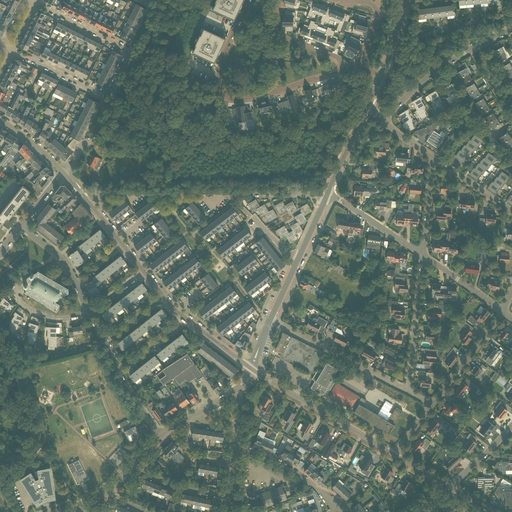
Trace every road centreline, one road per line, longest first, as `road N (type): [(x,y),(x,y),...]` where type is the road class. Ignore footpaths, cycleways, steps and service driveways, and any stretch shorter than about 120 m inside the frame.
road 1 (residential): [(249,0),(221,67),(226,97),(261,95),(343,68)]
road 2 (tertiary): [(393,454),(254,370)]
road 3 (residential): [(105,97),(129,50),(35,1)]
road 4 (residential): [(383,118),(441,67),(511,30)]
road 5 (residential): [(405,390),(270,320)]
road 6 (tertiary): [(249,367),(176,312),(143,271)]
road 7 (residential): [(57,255),(13,291),(44,315),(90,313)]
road 8 (residential): [(160,436),(90,313)]
road 9 (residential): [(405,390),(423,255)]
road 10 (residential): [(270,320),(324,199)]
road 11 (residential): [(324,199),(214,193),(214,202)]
